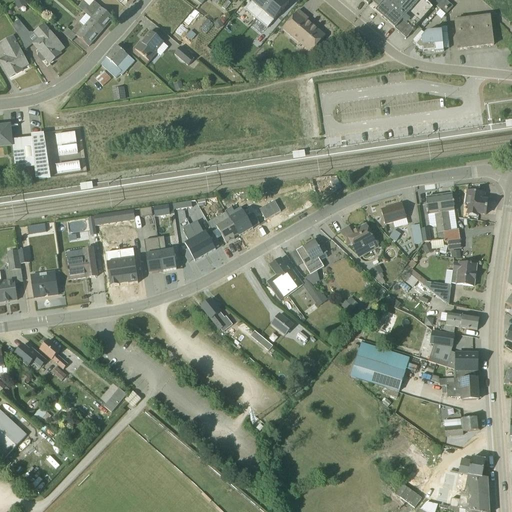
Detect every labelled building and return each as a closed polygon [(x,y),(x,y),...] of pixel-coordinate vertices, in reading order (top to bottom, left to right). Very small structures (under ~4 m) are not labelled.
[(85,0),(79,8),(87,15),(104,30),(112,21),(100,9),(91,2),(92,0),(85,0)] [(255,21),(272,0),(254,0),(244,12),(255,21)] [(283,0),(272,0),(255,21),(267,30),(289,4),(283,0)] [(428,5),(430,3),(426,0),(360,0),(368,6),(371,3),(378,9),(375,12),(394,30),(405,40),(432,9),(428,5)] [(443,0),(426,0),(430,3),(445,16),(446,15),(445,16),(452,8),(451,7),(443,0)] [(187,28),(200,13),(195,9),(183,24),(187,28)] [(308,20),(298,11),(282,31),(310,55),(325,38),(306,22),(308,20)] [(89,48),(104,30),(87,15),(70,32),(67,30),(63,35),(72,42),(76,37),(89,48)] [(489,17),(471,19),(474,49),(493,47),(489,17)] [(458,51),(474,49),(471,19),(454,21),(458,51)] [(220,21),(213,25),(216,31),(223,27),(220,21)] [(29,34),(18,22),(12,28),(26,50),(32,45),(39,54),(37,56),(42,62),(44,60),(48,65),(56,58),(55,57),(63,50),(43,26),(32,35),(29,34)] [(196,36),(181,23),(176,29),(191,42),(196,36)] [(423,53),(433,52),(434,54),(443,53),(443,50),(449,50),(446,28),(429,30),(425,36),(421,33),(420,33),(412,42),(416,46),(415,47),(419,51),(422,50),(423,53)] [(163,44),(150,32),(144,40),(145,41),(142,45),(141,43),(134,51),(149,64),(157,55),(155,53),(163,44)] [(0,44),(0,47),(5,57),(0,60),(0,63),(8,79),(16,75),(15,73),(28,66),(13,37),(0,44)] [(134,63),(116,47),(100,66),(116,79),(120,75),(122,77),(134,63)] [(190,55),(180,48),(174,56),(183,63),(190,55)] [(110,80),(103,73),(95,80),(103,87),(110,80)] [(123,89),(112,90),(113,102),(124,101),(123,89)] [(31,139),(12,141),(10,127),(0,128),(0,149),(12,148),(14,171),(34,169),(31,139)] [(59,156),(79,153),(75,132),(55,136),(59,156)] [(31,136),(31,139),(34,169),(36,180),(50,178),(43,135),(31,136)] [(56,164),(57,174),(81,171),(80,161),(56,164)] [(485,216),(487,203),(483,202),(484,196),(467,193),(466,196),(465,196),(463,205),(468,206),(466,216),(476,218),(477,215),(485,216)] [(452,197),(438,199),(444,241),(444,244),(447,244),(448,252),(450,252),(451,260),(460,258),(459,251),(461,251),(458,231),(456,231),(452,197)] [(438,242),(444,241),(438,199),(433,199),(426,200),(430,229),(437,228),(438,242)] [(155,216),(169,215),(168,205),(154,207),(155,216)] [(408,226),(402,205),(380,211),(385,228),(393,225),(394,230),(408,226)] [(152,217),(150,209),(139,211),(140,219),(152,217)] [(238,237),(239,238),(252,231),(252,230),(259,226),(250,209),(229,221),(238,237)] [(238,237),(229,221),(225,214),(210,223),(214,230),(216,229),(226,245),(234,241),(233,240),(238,237)] [(205,257),(215,252),(205,233),(203,234),(197,223),(188,228),(205,257)] [(51,224),(31,225),(31,232),(52,231),(51,224)] [(348,248),(351,247),(358,261),(378,250),(366,227),(351,235),(348,229),(340,233),(348,248)] [(420,230),(419,227),(411,228),(414,247),(422,245),(420,230)] [(189,242),(184,245),(194,263),(205,257),(188,228),(182,231),(189,242)] [(420,230),(422,245),(431,244),(429,229),(420,230)] [(162,273),(176,271),(173,251),(165,252),(163,239),(157,240),(162,273)] [(162,273),(157,240),(143,242),(148,275),(162,273)] [(314,242),(295,253),(310,277),(305,280),(313,287),(319,284),(316,274),(324,269),(320,263),(327,259),(325,255),(327,254),(322,246),(318,249),(314,242)] [(68,282),(96,278),(93,249),(82,251),(83,257),(65,260),(68,282)] [(132,250),(118,252),(124,286),(138,284),(132,250)] [(27,251),(18,252),(20,266),(29,264),(27,251)] [(0,303),(17,301),(14,285),(23,284),(20,266),(18,252),(6,254),(9,273),(5,273),(6,282),(1,283),(0,277),(0,303)] [(118,252),(105,254),(110,288),(124,286),(118,252)] [(288,267),(286,269),(280,261),(269,268),(276,278),(266,285),(280,304),(302,288),(288,267)] [(451,288),(427,283),(411,271),(415,266),(411,263),(404,272),(418,283),(447,306),(451,288)] [(473,288),(475,266),(453,263),(452,273),(446,273),(444,284),(473,288)] [(382,274),(379,267),(370,272),(371,274),(369,275),(381,286),(385,284),(382,279),(383,279),(381,275),(382,274)] [(418,283),(404,272),(401,276),(404,278),(402,281),(413,290),(418,283)] [(33,300),(58,296),(55,273),(30,277),(33,300)] [(304,281),(301,284),(312,300),(318,308),(326,302),(319,293),(317,295),(311,286),(304,281)] [(358,305),(351,298),(341,308),(348,315),(358,305)] [(224,319),(210,301),(201,308),(222,335),(232,327),(226,318),(224,319)] [(395,301),(391,306),(397,311),(401,305),(395,301)] [(441,315),(440,322),(446,323),(445,327),(444,327),(444,329),(441,328),(441,330),(453,336),(454,329),(460,330),(460,329),(477,332),(479,319),(462,317),(447,314),(447,315),(441,315)] [(294,326),(280,315),(270,327),(285,338),(294,326)] [(425,319),(424,327),(432,328),(433,320),(425,319)] [(448,362),(451,354),(456,337),(445,334),(431,332),(429,346),(433,347),(427,363),(452,372),(454,372),(477,373),(477,355),(455,355),(455,365),(448,362)] [(251,339),(270,351),(274,345),(254,333),(251,339)] [(344,342),(339,338),(331,349),(336,353),(344,342)] [(48,342),(39,351),(63,372),(68,366),(57,356),(60,353),(48,342)] [(386,390),(398,394),(410,359),(361,344),(350,379),(386,390)] [(27,369),(33,363),(41,370),(46,364),(31,350),(29,351),(23,346),(14,357),(27,369)] [(66,377),(56,369),(52,375),(62,382),(66,377)] [(454,372),(452,372),(453,381),(439,381),(439,388),(441,388),(446,387),(446,392),(478,390),(477,373),(454,372)] [(20,375),(16,381),(22,385),(26,379),(20,375)] [(446,387),(441,388),(441,395),(446,395),(447,399),(461,399),(461,402),(478,401),(478,390),(446,392),(446,387)] [(127,396),(118,389),(103,407),(111,414),(127,396)] [(398,394),(386,390),(384,396),(396,400),(398,394)] [(141,401),(132,393),(128,398),(124,401),(132,409),(141,401)] [(56,401),(52,406),(59,412),(63,407),(56,401)] [(40,409),(34,417),(44,425),(51,418),(40,409)] [(338,419),(351,430),(357,423),(344,412),(338,419)] [(27,440),(0,414),(0,456),(6,462),(27,440)] [(33,418),(31,421),(50,439),(53,435),(33,418)] [(478,419),(443,423),(445,438),(462,437),(462,434),(479,432),(478,419)] [(399,458),(394,462),(410,478),(414,473),(399,458)] [(482,479),(485,461),(472,458),(472,459),(471,458),(470,462),(461,460),(458,474),(482,479)] [(468,511),(488,511),(487,480),(482,479),(458,474),(450,472),(446,491),(435,489),(432,505),(437,506),(438,506),(468,511)]
